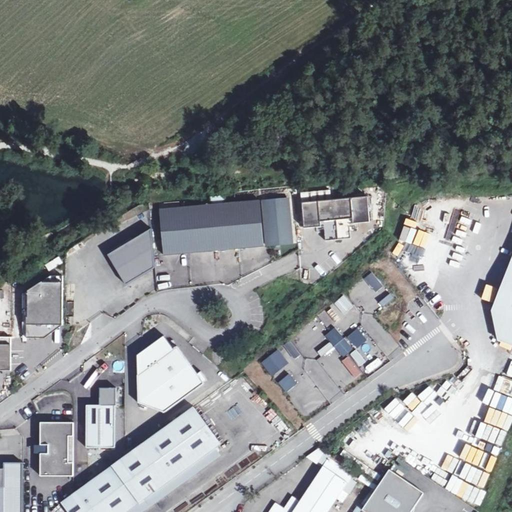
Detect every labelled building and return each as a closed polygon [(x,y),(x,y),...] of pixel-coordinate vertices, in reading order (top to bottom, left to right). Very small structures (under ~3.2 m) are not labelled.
[(289,195),(263,197),(267,244),(293,242),(289,195)] [(367,196),(302,201),(304,227),(324,225),(325,239),(351,237),(349,223),(370,221),(367,196)] [(259,198),(160,207),(164,253),(263,244),(259,198)] [(152,227),(108,254),(126,283),(155,266),(152,227)] [(59,258),(45,263),(48,270),(62,265),(59,258)] [(511,267),(495,311),(511,317),(511,267)] [(374,273),(259,360),(307,423),(403,350),(374,313),(394,298),(374,273)] [(51,274),(23,292),(23,341),(27,341),(27,336),(46,336),(63,323),(64,274),(51,274)] [(511,344),(511,317),(495,311),(493,317),(499,339),(511,344)] [(164,334),(137,354),(139,401),(167,401),(205,382),(177,345),(174,347),(164,334)] [(0,368),(11,369),(12,335),(0,335),(0,368)] [(101,403),(88,403),(87,445),(116,445),(116,403),(117,403),(117,386),(101,386),(101,403)] [(411,392),(401,402),(425,425),(435,414),(428,407),(440,395),(429,386),(417,398),(411,392)] [(382,415),(393,420),(400,408),(389,402),(382,415)] [(63,503),(69,511),(125,511),(222,443),(194,405),(87,482),(63,503)] [(74,421),(41,421),(41,443),(49,443),(49,452),(41,452),(41,474),(74,474),(74,421)] [(4,467),(0,467),(0,511),(22,511),(23,461),(4,461),(4,467)] [(276,496),(264,511),(324,511),(348,477),(324,461),(300,495),(293,490),(284,502),(276,496)] [(363,509),(368,511),(409,511),(424,489),(391,468),(390,466),(375,487),(361,508),(363,509)] [(359,480),(370,488),(373,483),(362,476),(359,480)] [(459,497),(477,506),(484,492),(466,484),(459,497)]
